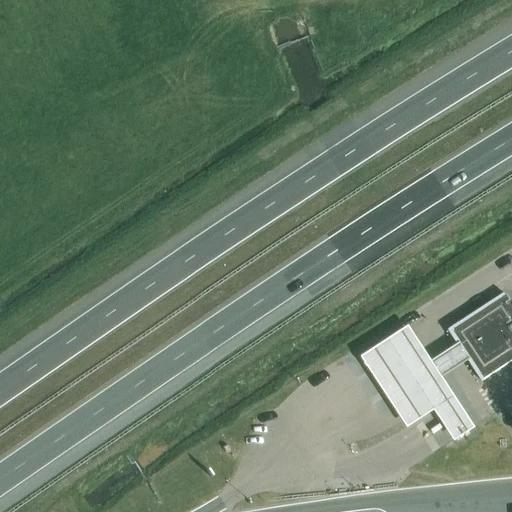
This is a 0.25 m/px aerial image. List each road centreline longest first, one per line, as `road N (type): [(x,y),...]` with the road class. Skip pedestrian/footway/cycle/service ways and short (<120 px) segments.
road 1 (motorway): [(0,481),(511,141)]
road 2 (motorway): [(511,53),(0,390)]
